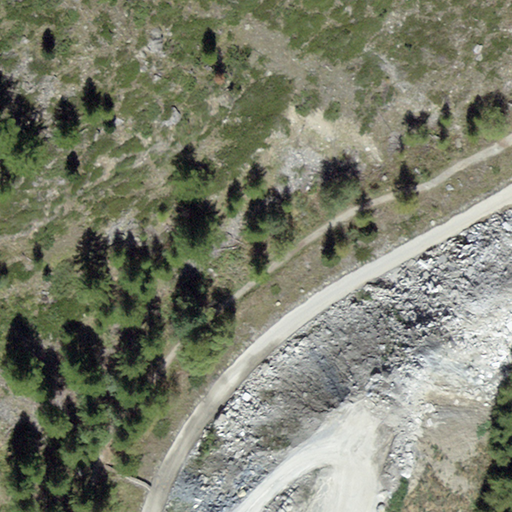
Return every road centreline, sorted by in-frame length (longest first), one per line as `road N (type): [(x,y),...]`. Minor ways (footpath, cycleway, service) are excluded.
road 1 (track): [(511,135),(433,182),(345,214),(202,325),(107,428),(85,511)]
road 2 (track): [(511,192),(300,320),(226,387),(170,473),(159,511)]
